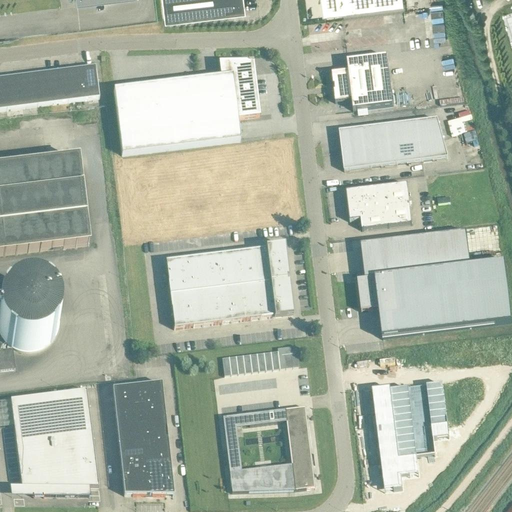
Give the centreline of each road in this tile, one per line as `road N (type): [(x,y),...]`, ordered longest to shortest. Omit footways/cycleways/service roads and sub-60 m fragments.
road 1 (unclassified): [(324,511),(344,486),(344,458),(293,37)]
road 2 (unclassified): [(0,55),(94,42),(293,37)]
road 3 (residential): [(511,141),(486,35),(489,12),(502,0)]
